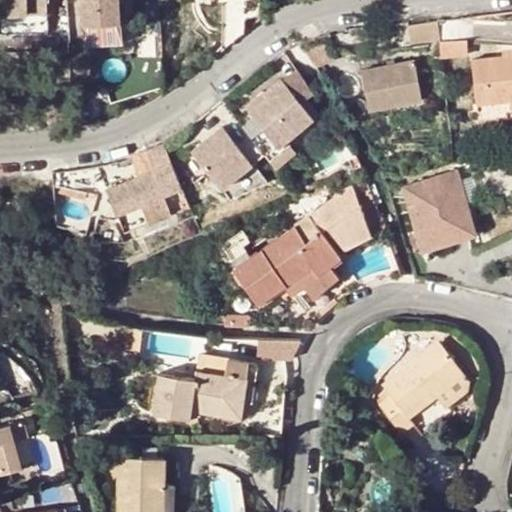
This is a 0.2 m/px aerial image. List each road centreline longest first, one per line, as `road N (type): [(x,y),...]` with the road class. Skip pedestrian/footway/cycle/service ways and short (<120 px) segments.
road 1 (residential): [(394,0),(324,7),(298,18),(147,121),(0,146)]
road 2 (residential): [(511,315),(388,295),(345,316),(308,400),(296,511)]
road 3 (residential): [(496,511),(486,496),(489,467),(511,377)]
